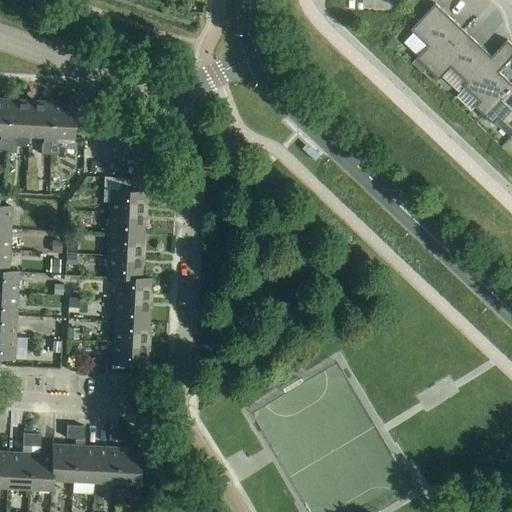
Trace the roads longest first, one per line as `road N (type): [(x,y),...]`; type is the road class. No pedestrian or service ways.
road 1 (residential): [(0,403),(177,406),(194,180),(177,91)]
road 2 (tertiary): [(511,312),(281,95),(256,60)]
road 3 (residential): [(177,91),(120,82),(0,40)]
